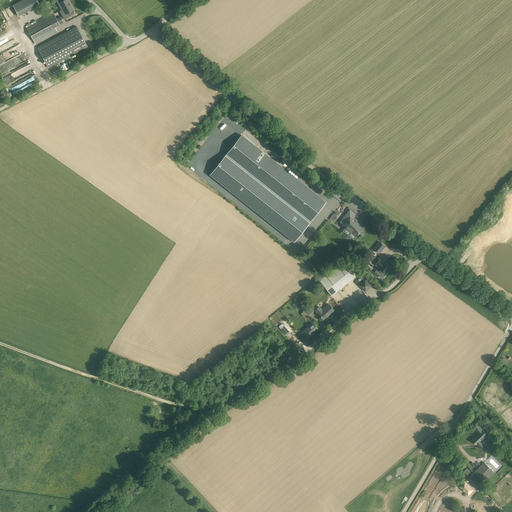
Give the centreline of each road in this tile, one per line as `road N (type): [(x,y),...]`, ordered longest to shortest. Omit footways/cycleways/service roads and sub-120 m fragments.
road 1 (unclassified): [(425,252),(322,176),(154,29)]
road 2 (track): [(0,342),(197,412),(306,348)]
road 3 (unclassified): [(511,329),(401,511)]
road 4 (unclassified): [(306,348),(425,252)]
road 5 (track): [(129,41),(0,110)]
